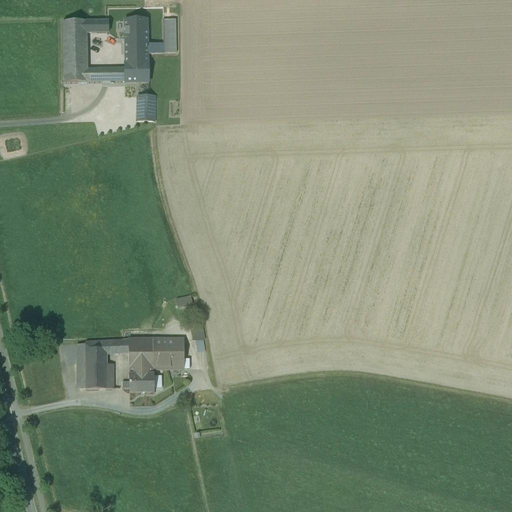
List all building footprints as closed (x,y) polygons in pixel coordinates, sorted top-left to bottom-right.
[(156,22),(116,23),(116,36),(125,35),(125,42),(125,52),(133,52),(133,56),(148,56),(156,56),(156,22)] [(164,22),(156,22),(156,56),(165,56),(164,22)] [(176,22),(164,22),(165,56),(177,56),(176,22)] [(86,23),(62,23),(63,85),(88,84),(87,73),(87,36),(86,23)] [(116,23),(86,23),(87,36),(116,36),(116,23)] [(148,56),(133,56),(133,52),(125,52),(125,65),(124,65),(124,73),(124,84),(148,83),(148,65),(147,65),(148,56)] [(124,73),(87,73),(88,84),(124,84),(124,73)] [(154,100),(138,100),(138,124),(153,124),(154,100)] [(190,298),(173,301),(175,310),(192,307),(190,298)] [(202,326),(191,327),(193,342),(195,342),(205,341),(202,326)] [(153,370),(152,342),(152,341),(128,342),(128,354),(129,376),(153,376),(153,370)] [(207,352),(205,341),(195,342),(198,354),(207,352)] [(114,342),(106,343),(106,355),(115,355),(114,342)] [(128,342),(114,342),(115,355),(128,354),(128,342)] [(152,342),(153,370),(183,370),(183,361),(183,342),(152,342)] [(106,343),(85,344),(85,346),(85,390),(106,390),(106,377),(106,369),(106,355),(106,343)] [(129,376),(128,376),(128,383),(129,390),(129,394),(153,394),(153,390),(153,378),(153,376),(129,376)]
